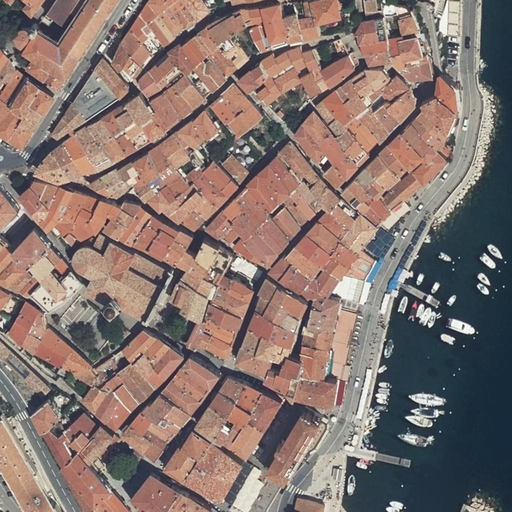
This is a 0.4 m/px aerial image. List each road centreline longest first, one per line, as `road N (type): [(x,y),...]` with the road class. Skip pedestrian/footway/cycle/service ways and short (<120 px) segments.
road 1 (residential): [(469,0),(470,110),(460,159),(381,282),(344,426),(285,511)]
road 2 (residential): [(2,163),(28,154),(126,0)]
road 3 (unclassified): [(74,511),(0,381)]
